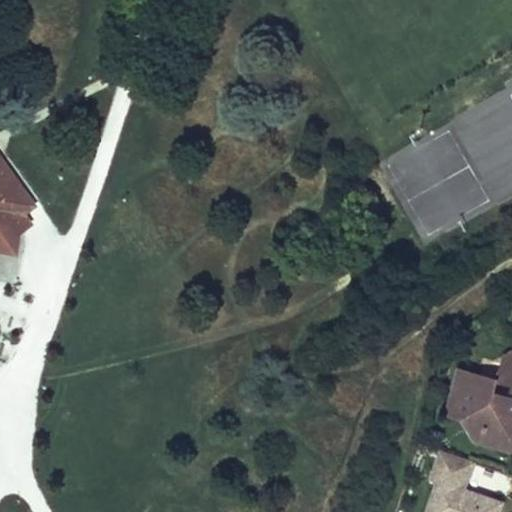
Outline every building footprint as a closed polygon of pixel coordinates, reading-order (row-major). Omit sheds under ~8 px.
[(18,232),(10,221),(21,213),(13,202),(24,194),(0,161),(0,250),(14,253),(18,232)] [(24,194),(13,202),(21,213),(32,205),(24,194)] [(29,224),(21,213),(10,221),(18,232),(29,224)] [(511,366),(505,354),(497,380),(498,383),(496,394),(509,398),(511,396),(511,366)] [(511,396),(509,398),(496,394),(498,383),(497,380),(459,370),(448,415),(463,419),(485,425),(481,442),(510,450),(511,441),(511,396)] [(475,441),(481,442),(485,425),(463,419),(475,441)] [(474,461),(442,451),(432,480),(438,482),(427,511),(499,511),(502,503),(486,497),(479,501),(473,499),(475,493),(464,490),(469,475),(474,461)]
